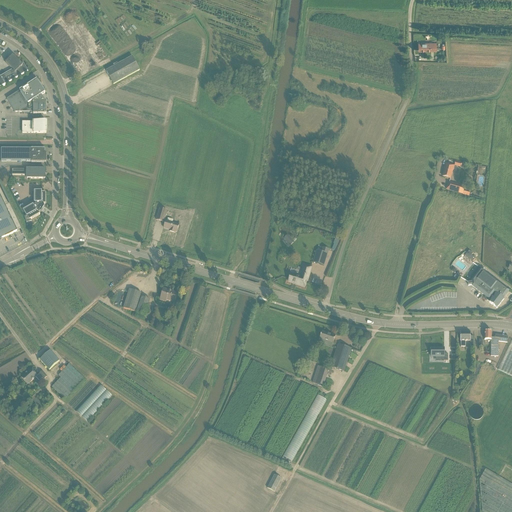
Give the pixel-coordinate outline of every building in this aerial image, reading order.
[(436,42),(423,42),(418,43),(418,51),(436,50),(436,42)] [(0,88),(5,86),(5,85),(28,71),(27,71),(24,65),(23,65),(17,60),(11,58),(11,57),(6,63),(13,71),(1,78),(0,76),(0,88)] [(106,72),(113,85),(140,70),(133,57),(106,72)] [(33,114),(46,114),(46,110),(46,102),(45,102),(41,96),(45,93),(37,80),(7,99),(15,112),(33,112),(33,114)] [(41,134),(46,134),(46,122),(41,122),(22,122),(22,133),(41,134)] [(31,163),(46,163),(46,154),(44,154),(44,150),(31,150),(1,150),(1,162),(31,162),(31,163)] [(455,165),(445,163),(443,171),(444,171),(442,177),(451,179),(453,171),(455,166),(455,165)] [(27,179),(45,179),(45,174),(46,174),(46,170),(42,170),(12,169),(12,175),(27,175),(27,179)] [(446,190),(463,194),(464,188),(461,187),(461,185),(449,182),(448,186),(447,186),(446,190)] [(41,212),(44,206),(44,205),(46,205),(46,193),(41,193),(41,192),(35,192),(35,203),(34,203),(32,205),(33,206),(24,212),(27,216),(24,217),(27,223),(32,222),(31,220),(40,215),(39,213),(41,212)] [(0,196),(0,239),(1,239),(17,231),(0,196)] [(160,207),(157,219),(167,222),(165,227),(169,228),(168,229),(170,230),(170,229),(177,231),(177,229),(179,229),(180,226),(179,226),(179,223),(176,222),(177,218),(172,216),(170,221),(164,219),(167,209),(160,207)] [(317,251),(313,263),(319,265),(324,266),(327,255),(328,250),(322,248),(321,253),(317,251)] [(473,254),(469,251),(465,256),(473,262),(475,259),(471,256),(473,254)] [(291,275),(288,282),(295,284),(295,285),(304,287),(306,282),(307,282),(310,274),(311,268),(304,266),(303,271),(300,278),(291,275)] [(496,309),(504,299),(503,299),(509,291),(481,269),(472,281),(471,281),(471,282),(468,282),(468,286),(472,286),(473,287),(472,288),(474,290),(475,288),(486,297),(485,298),(486,299),(487,298),(489,299),(487,301),(489,303),(496,309)] [(162,294),(160,300),(166,302),(166,300),(175,303),(178,294),(163,289),(162,294)] [(124,309),(135,312),(141,293),(130,290),(124,309)] [(142,297),(136,317),(143,319),(149,300),(142,297)] [(333,344),(334,340),(336,336),(331,334),(331,335),(322,332),(320,337),(319,340),(333,344)] [(460,341),(461,341),(461,347),(465,347),(465,341),(470,341),(470,338),(470,333),(460,333),(460,341)] [(498,341),(507,343),(508,342),(508,337),(495,335),(494,338),(491,338),(491,340),(490,356),(498,357),(498,341)] [(511,342),(509,346),(498,370),(484,364),(468,399),(490,409),(506,375),(511,377),(511,342)] [(331,368),(339,370),(344,372),(351,349),(338,345),(336,350),(331,368)] [(433,347),(431,356),(444,358),(444,362),(448,362),(449,355),(445,355),(446,349),(433,347)] [(40,360),(49,370),(60,361),(51,351),(40,360)] [(65,399),(84,379),(69,365),(58,376),(61,378),(57,382),(52,387),(65,399)] [(312,383),(323,387),(329,370),(317,367),(312,383)] [(39,381),(40,380),(42,378),(44,380),(47,377),(42,372),(37,376),(30,368),(24,374),(25,374),(21,378),(28,385),(36,377),(39,381)] [(90,423),(114,398),(103,386),(78,412),(90,423)] [(297,463),(327,400),(317,396),(287,459),(297,463)] [(62,407),(34,433),(40,440),(68,413),(62,407)] [(482,461),(480,466),(499,474),(501,470),(482,461)] [(511,511),(511,485),(486,470),(480,481),(482,511),(511,511)] [(281,479),(274,475),(267,488),(274,492),(281,479)]
